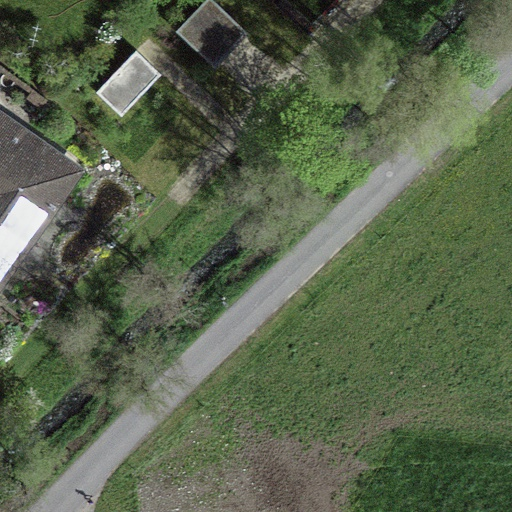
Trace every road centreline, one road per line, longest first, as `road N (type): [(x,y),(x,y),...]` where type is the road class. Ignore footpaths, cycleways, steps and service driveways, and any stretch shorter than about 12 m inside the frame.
road 1 (residential): [(62,511),(97,463),(511,60)]
road 2 (track): [(0,389),(365,0)]
